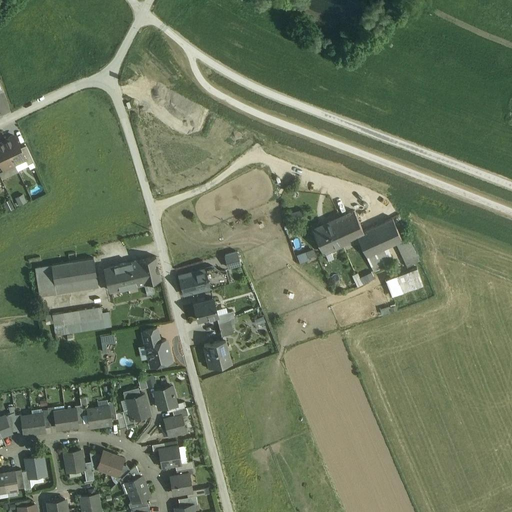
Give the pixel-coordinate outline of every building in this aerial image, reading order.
[(21,147),(16,135),(14,134),(11,136),(10,138),(5,140),(15,162),(26,157),(21,147)] [(5,140),(0,143),(0,142),(0,158),(4,167),(5,167),(15,162),(5,140)] [(34,160),(27,144),(21,147),(26,157),(28,163),(34,160)] [(350,181),(330,188),(339,212),(360,204),(363,212),(374,207),(365,182),(352,187),(350,181)] [(355,210),(347,214),(347,213),(332,220),(342,243),(358,236),(358,234),(364,231),(362,226),(355,210)] [(364,231),(358,234),(358,236),(367,255),(367,254),(387,245),(403,238),(393,218),(374,226),(364,231)] [(332,220),(314,228),(325,251),(342,243),(332,220)] [(372,222),(362,226),(364,231),(374,226),(372,222)] [(387,245),(367,254),(371,263),(391,254),(387,245)] [(238,251),(226,255),(229,267),(242,264),(238,251)] [(157,255),(139,259),(145,282),(153,280),(162,278),(157,255)] [(94,257),(53,264),(57,292),(99,285),(94,257)] [(139,259),(106,267),(111,290),(145,282),(139,259)] [(223,271),(214,266),(206,268),(210,286),(230,281),(227,270),(223,271)] [(206,267),(180,274),(185,293),(211,287),(206,268),(206,267)] [(417,267),(386,278),(393,295),(423,284),(417,267)] [(214,297),(194,302),(199,319),(207,317),(207,318),(219,315),(214,297)] [(102,305),(79,309),(81,320),(104,317),(103,312),(102,305)] [(79,309),(63,311),(64,323),(80,321),(81,320),(79,309)] [(64,323),(63,311),(53,312),(55,324),(64,323)] [(81,320),(80,321),(82,330),(112,325),(110,311),(103,312),(104,317),(81,320)] [(256,318),(258,323),(267,319),(265,315),(256,318)] [(230,317),(219,321),(222,335),(234,332),(230,317)] [(64,323),(55,324),(57,333),(82,330),(80,321),(64,323)] [(157,326),(144,330),(147,343),(147,344),(149,344),(149,343),(161,340),(157,326)] [(102,334),(103,350),(117,349),(116,332),(102,334)] [(161,340),(149,343),(149,344),(147,344),(152,365),(159,363),(161,364),(165,364),(166,361),(173,359),(170,348),(167,338),(161,340)] [(226,338),(204,343),(205,344),(210,365),(210,366),(232,360),(232,359),(231,360),(228,348),(229,348),(229,347),(225,348),(223,339),(226,338)] [(139,376),(142,387),(157,383),(154,372),(139,376)] [(172,385),(156,389),(161,407),(167,406),(177,403),(172,385)] [(139,386),(124,390),(126,398),(128,398),(142,394),(139,386)] [(142,394),(128,398),(131,408),(147,403),(144,393),(142,394)] [(87,395),(81,396),(82,404),(83,414),(89,413),(89,408),(87,395)] [(115,400),(109,401),(110,405),(112,419),(118,418),(115,400)] [(184,401),(177,403),(167,406),(168,411),(174,410),(186,407),(184,401)] [(147,403),(131,408),(134,418),(150,414),(147,403)] [(82,404),(76,405),(76,408),(77,408),(79,422),(84,422),(83,414),(82,404)] [(110,405),(99,407),(102,423),(112,422),(112,419),(110,405)] [(55,406),(48,406),(49,408),(51,424),(57,423),(55,411),(55,406)] [(186,407),(174,410),(175,416),(182,414),(183,416),(189,414),(187,406),(186,407)] [(89,408),(89,413),(91,425),(102,423),(99,407),(89,408)] [(49,408),(43,409),(43,413),(45,427),(52,426),(51,424),(49,408)] [(76,408),(66,409),(68,426),(79,424),(79,422),(77,408),(76,408)] [(131,408),(123,410),(128,427),(136,425),(134,418),(131,408)] [(55,411),(57,423),(58,427),(68,426),(66,409),(55,411)] [(16,411),(6,415),(12,430),(18,429),(16,414),(16,411)] [(22,413),(16,414),(18,429),(18,431),(24,431),(22,416),(22,413)] [(43,413),(33,414),(35,431),(46,429),(45,427),(43,413)] [(22,416),(24,431),(25,432),(35,431),(33,414),(22,416)] [(175,416),(166,418),(170,435),(187,430),(183,416),(182,414),(175,416)] [(0,416),(0,428),(2,434),(12,430),(6,415),(0,416)] [(165,442),(153,444),(154,450),(160,449),(166,448),(165,442)] [(166,448),(160,449),(163,465),(176,463),(182,462),(179,445),(166,448)] [(82,449),(65,452),(69,471),(85,468),(84,462),(82,449)] [(102,455),(91,451),(90,451),(92,460),(93,469),(97,470),(98,467),(98,466),(102,455)] [(114,454),(104,451),(102,455),(98,466),(98,467),(108,470),(114,454)] [(114,454),(108,470),(118,474),(122,463),(124,458),(114,454)] [(43,455),(27,458),(29,469),(30,476),(46,473),(43,455)] [(92,460),(84,462),(85,468),(87,480),(95,478),(93,469),(92,460)] [(194,460),(182,462),(176,463),(177,469),(195,466),(194,460)] [(122,463),(118,474),(115,478),(118,481),(131,468),(127,464),(126,464),(122,463)] [(195,466),(177,469),(178,475),(190,473),(196,472),(195,466)] [(22,468),(14,469),(14,471),(15,470),(18,487),(25,486),(23,470),(22,468)] [(29,469),(23,470),(25,486),(26,488),(32,487),(30,476),(29,469)] [(14,471),(5,472),(7,489),(18,487),(15,470),(14,471)] [(178,475),(172,476),(174,492),(188,490),(193,489),(190,473),(178,475)] [(143,475),(127,481),(131,491),(146,485),(143,475)] [(146,485),(131,491),(134,501),(135,501),(146,496),(150,495),(146,485)] [(205,487),(193,489),(188,490),(189,496),(197,495),(206,493),(205,487)] [(101,511),(99,493),(82,496),(84,511),(101,511)] [(189,496),(179,498),(181,506),(193,503),(194,504),(199,503),(197,495),(189,496)] [(146,496),(135,501),(134,501),(129,503),(131,507),(149,504),(146,496)] [(68,511),(66,498),(49,501),(51,511),(68,511)] [(37,511),(36,503),(20,506),(20,511),(37,511)] [(181,506),(177,506),(177,511),(194,511),(194,504),(193,503),(181,506)]
